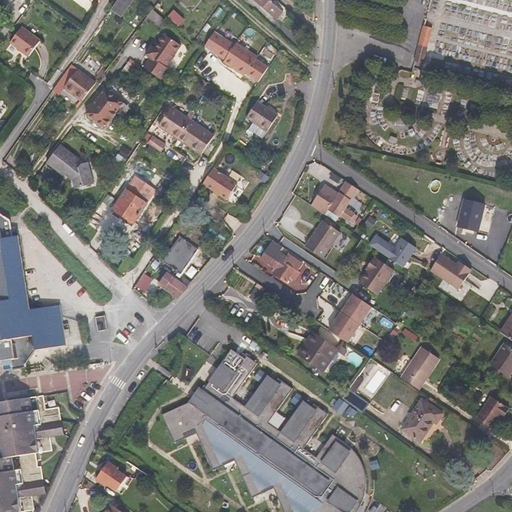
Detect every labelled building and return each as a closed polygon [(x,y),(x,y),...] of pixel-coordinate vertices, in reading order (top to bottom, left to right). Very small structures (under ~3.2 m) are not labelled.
[(72,0),(89,11),(94,5),(86,0),(72,0)] [(115,0),(109,7),(120,16),(132,0),(115,0)] [(253,0),(273,18),(280,10),(268,0),(253,0)] [(13,41),(23,49),(31,55),(42,40),(24,26),(13,41)] [(419,45),(425,47),(427,47),(432,28),(423,26),(419,45)] [(181,46),(163,34),(157,42),(153,48),(152,47),(151,47),(145,55),(149,58),(143,68),(160,80),(168,69),(166,68),(181,46)] [(260,82),(269,68),(257,59),(259,56),(238,42),(236,45),(223,37),(214,51),(226,59),(224,62),(235,70),(245,76),(247,73),(260,82)] [(420,67),(425,47),(419,45),(414,66),(420,67)] [(135,70),(126,64),(120,72),(128,78),(135,70)] [(63,89),(82,103),(95,84),(77,70),(63,89)] [(123,103),(108,92),(89,116),(104,128),(123,103)] [(254,124),(268,133),(278,117),(257,103),(246,119),(254,124)] [(213,137),(170,109),(158,127),(166,134),(168,132),(177,139),(187,145),(186,147),(200,156),(213,137)] [(249,132),(263,141),(268,133),(254,124),(249,132)] [(147,143),(160,152),(164,146),(151,137),(147,143)] [(60,146),(46,163),(65,177),(66,176),(71,179),(72,188),(90,186),(86,166),(85,166),(60,146)] [(213,169),(202,184),(227,201),(237,186),(213,169)] [(154,191),(134,178),(113,209),(133,223),(154,191)] [(339,194),(326,185),(312,206),(325,215),(329,210),(332,212),(328,217),(336,223),(341,216),(353,224),(356,219),(357,217),(355,215),(346,208),(356,194),(345,187),(339,194)] [(478,230),(484,205),(464,200),(458,226),(478,230)] [(0,360),(2,360),(4,371),(27,367),(26,365),(35,352),(65,347),(65,341),(63,332),(62,324),(59,306),(44,309),(29,311),(18,237),(12,238),(9,221),(0,214),(0,360)] [(479,231),(488,232),(491,218),(482,216),(479,231)] [(306,246),(323,258),(339,233),(323,221),(306,246)] [(198,249),(180,236),(163,262),(181,274),(198,249)] [(389,257),(388,258),(403,267),(416,248),(402,239),(394,250),(381,242),(382,240),(376,236),(370,244),(389,257)] [(273,249),(277,243),(273,240),(261,258),(277,269),(274,274),(286,282),(298,262),(289,255),(287,258),(273,249)] [(429,271),(460,287),(471,266),(440,250),(429,271)] [(368,271),(359,283),(378,295),(394,270),(374,257),(366,270),(368,271)] [(144,272),(135,285),(143,291),(152,278),(144,272)] [(172,276),(164,288),(178,298),(187,287),(172,276)] [(352,338),(372,300),(350,289),(330,327),(352,338)] [(96,316),(97,330),(107,329),(105,315),(96,316)] [(511,316),(501,333),(511,340),(511,316)] [(337,350),(313,333),(299,354),(323,371),(337,350)] [(509,377),(511,372),(511,348),(505,343),(490,364),(509,377)] [(400,378),(416,388),(422,378),(425,380),(438,360),(420,347),(400,378)] [(193,400),(162,414),(174,443),(185,438),(183,433),(194,428),(196,433),(213,470),(223,465),(221,461),(232,455),(234,460),(251,498),(262,493),(260,488),(271,483),(273,488),(283,511),(307,511),(309,511),(352,511),(349,510),(356,501),(361,505),(363,499),(365,493),(366,483),(365,478),(364,469),(359,459),(351,448),(348,452),(340,445),(343,441),(340,439),(332,434),(316,457),(303,448),(328,414),(313,403),(311,407),(302,401),(280,432),(268,423),(292,388),(278,378),(276,381),(267,375),(245,406),(238,401),(234,408),(228,403),(232,397),(257,363),(242,352),(240,356),(231,350),(207,384),(206,383),(199,393),(200,394),(194,401),(193,400)] [(416,388),(419,390),(425,380),(422,378),(416,388)] [(358,386),(353,383),(342,398),(362,413),(369,403),(354,392),(358,386)] [(45,409),(43,396),(0,402),(0,511),(20,511),(31,510),(29,496),(45,493),(41,466),(38,467),(35,453),(52,450),(50,436),(63,434),(59,407),(45,409)] [(238,401),(232,397),(228,403),(234,408),(238,401)] [(476,419),(490,429),(499,416),(502,418),(508,409),(490,398),(476,419)] [(442,413),(422,399),(402,429),(420,441),(434,421),(436,423),(442,413)] [(183,433),(185,438),(196,433),(194,428),(183,433)] [(351,448),(343,441),(340,445),(348,452),(351,448)] [(232,455),(221,461),(223,465),(234,460),(232,455)] [(117,469),(117,468),(108,462),(96,480),(105,486),(106,485),(115,492),(127,476),(117,469)] [(271,483),(260,488),(262,493),(273,488),(271,483)] [(356,501),(349,510),(352,511),(355,511),(358,510),(361,505),(356,501)]
